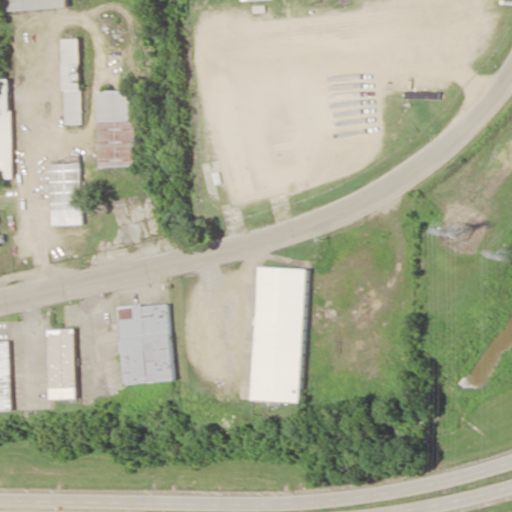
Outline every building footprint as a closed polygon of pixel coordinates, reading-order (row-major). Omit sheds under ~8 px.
[(69,8),(68,0),(7,0),(8,10),(69,8)] [(82,124),(80,38),(64,39),(66,124),(82,124)] [(11,78),(0,78),(0,177),(13,177),(11,78)] [(138,90),(101,91),(103,167),(140,166),(138,90)] [(53,225),(83,224),(82,163),(51,164),(53,225)] [(254,400),(303,402),(309,268),(260,266),(254,400)] [(175,381),(170,304),(121,307),(125,384),(175,381)] [(77,399),(76,328),(48,329),(50,399),(77,399)] [(0,411),(13,411),(10,340),(0,340),(0,411)]
